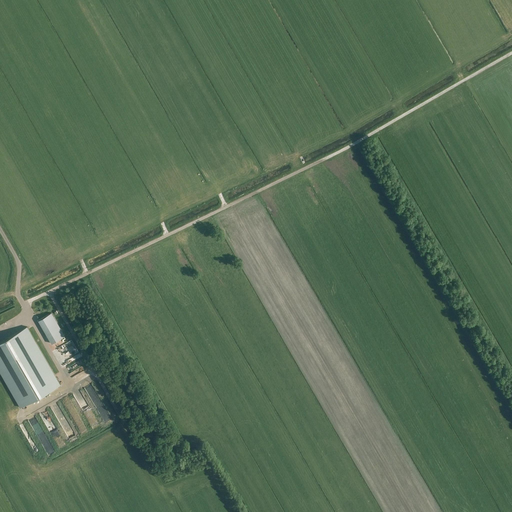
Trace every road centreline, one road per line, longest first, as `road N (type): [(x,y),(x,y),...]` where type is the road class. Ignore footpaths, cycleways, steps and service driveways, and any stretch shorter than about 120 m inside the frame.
road 1 (track): [(511,51),(346,147),(22,304)]
road 2 (track): [(119,416),(48,292)]
